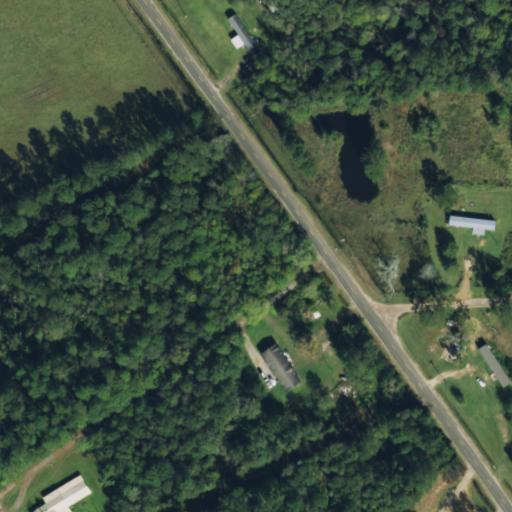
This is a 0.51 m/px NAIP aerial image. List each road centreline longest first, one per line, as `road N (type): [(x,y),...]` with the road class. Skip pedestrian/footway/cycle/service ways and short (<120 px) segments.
road 1 (tertiary): [(144,0),(511,511)]
road 2 (residential): [(376,323),(401,308),(511,298)]
